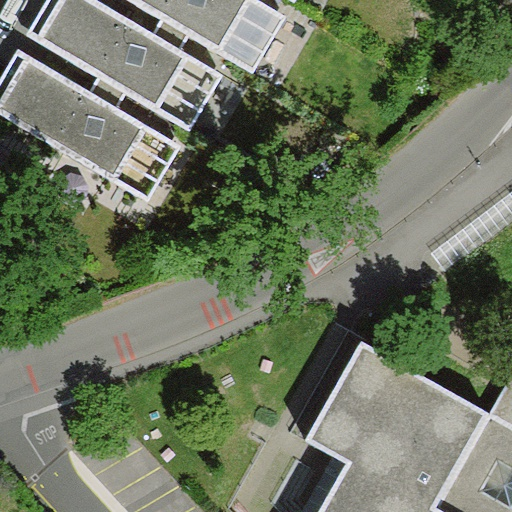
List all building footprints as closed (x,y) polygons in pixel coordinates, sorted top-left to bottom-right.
[(233,75),(100,0),(44,0),(24,37),(199,136),(233,75)] [(295,15),(268,0),(125,0),(261,76),(295,15)] [(191,145),(16,46),(0,73),(0,118),(156,206),(191,145)] [(0,286),(0,312),(22,306),(14,282),(0,286)] [(318,511),(451,511),(438,504),(491,408),(364,338),(313,431),(352,452),(318,511)]
